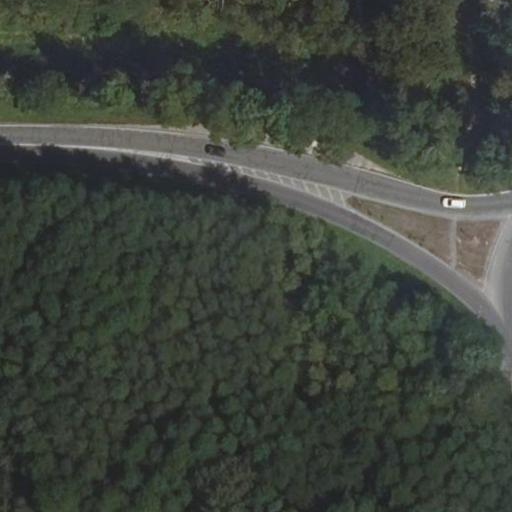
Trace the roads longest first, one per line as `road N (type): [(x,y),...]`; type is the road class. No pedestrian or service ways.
road 1 (primary): [(94,142),(222,171),(352,215),(502,319)]
road 2 (primary): [(511,197),(452,200),(225,151),(94,142)]
road 3 (track): [(480,199),(449,0)]
